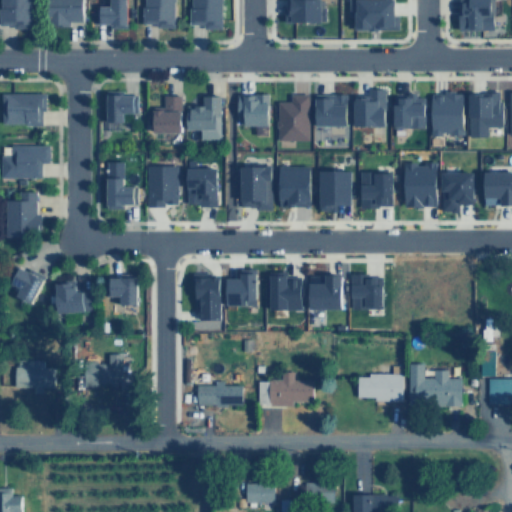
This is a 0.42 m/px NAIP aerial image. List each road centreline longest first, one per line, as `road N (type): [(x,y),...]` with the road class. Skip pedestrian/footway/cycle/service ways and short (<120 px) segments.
road 1 (tertiary): [(0,444),(511,440)]
road 2 (residential): [(0,60),(511,58)]
road 3 (residential): [(511,238),(155,246),(74,238)]
road 4 (residential): [(155,246),(155,444)]
road 5 (residential): [(67,60),(74,238)]
